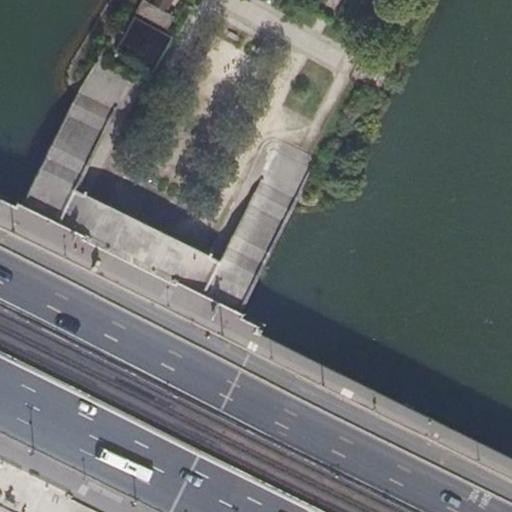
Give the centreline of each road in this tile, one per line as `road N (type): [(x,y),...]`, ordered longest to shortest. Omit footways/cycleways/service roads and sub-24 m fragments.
road 1 (trunk): [(486,511),(0,267)]
road 2 (trunk): [(0,396),(231,511)]
